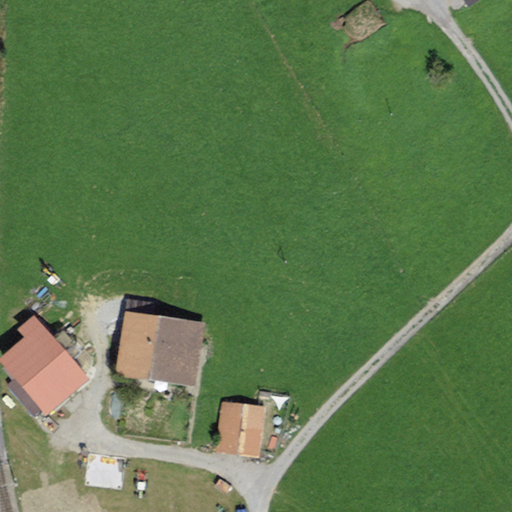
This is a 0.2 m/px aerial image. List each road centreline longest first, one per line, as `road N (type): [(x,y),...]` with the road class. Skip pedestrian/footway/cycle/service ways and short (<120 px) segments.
road 1 (residential): [(511,237),(300,445),(266,511)]
road 2 (track): [(69,437),(220,472),(256,511)]
road 3 (residential): [(425,7),(479,68),(511,125)]
